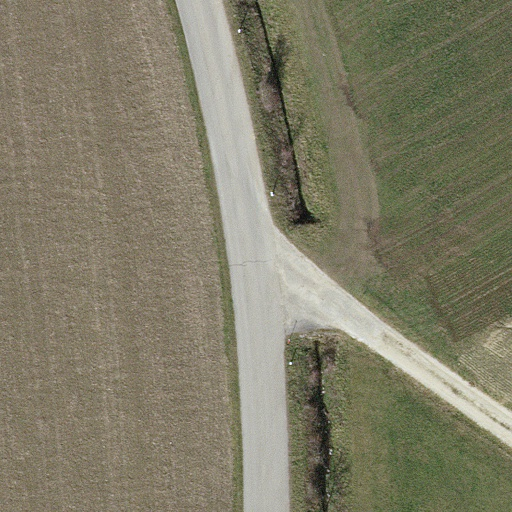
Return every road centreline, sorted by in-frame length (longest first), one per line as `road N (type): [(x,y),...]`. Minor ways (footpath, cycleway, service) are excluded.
road 1 (unclassified): [(269,511),(262,292),(194,0)]
road 2 (track): [(262,292),(353,332),(511,432)]
